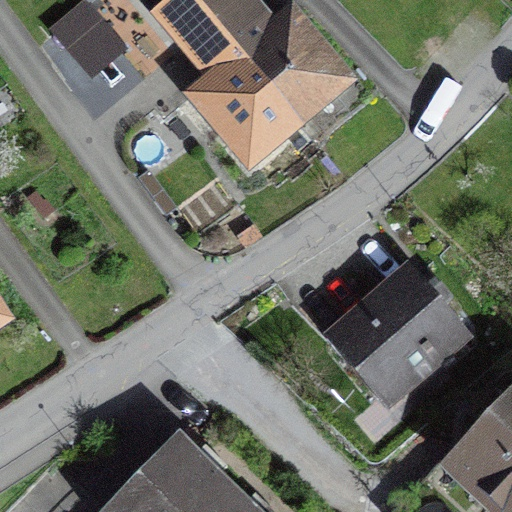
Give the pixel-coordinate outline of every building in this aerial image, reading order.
[(266,0),(187,0),(167,18),(204,62),(214,73),(195,89),(254,159),(340,87),(276,11),(266,0)] [(411,265),(326,338),(378,399),(464,325),(411,265)] [(511,511),(511,403),(441,478),(478,511),(511,511)] [(204,511),(231,484),(205,460),(180,435),(106,511),(204,511)] [(204,511),(259,511),(256,508),(231,484),(204,511)]
